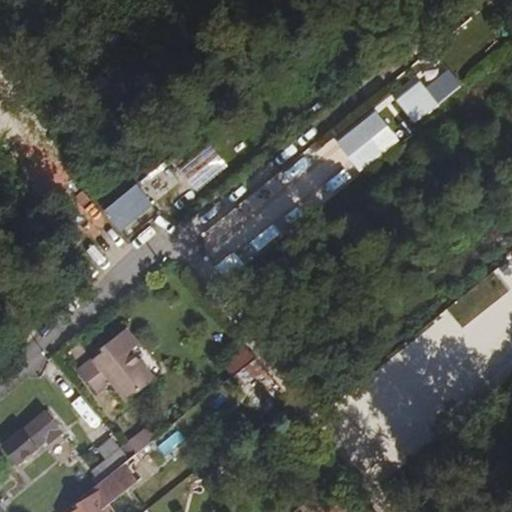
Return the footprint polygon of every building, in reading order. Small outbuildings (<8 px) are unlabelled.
[(390,99),(412,129),(438,110),(416,81),(390,99)] [(356,173),(396,139),(372,110),(332,145),(356,173)] [(191,190),(225,167),(210,145),(176,169),(191,190)] [(168,214),(191,191),(160,161),(138,185),(168,214)] [(104,211),(120,231),(152,204),(135,184),(104,211)] [(247,266),(237,253),(215,270),(225,283),(247,266)] [(126,330),(119,334),(132,351),(139,346),(126,330)] [(132,351),(119,334),(101,349),(103,354),(80,372),(99,394),(113,384),(127,402),(155,380),(132,351)] [(257,358),(257,357),(237,373),(246,386),(267,370),(257,358)] [(268,413),(288,397),(279,386),(259,402),(268,413)] [(79,420),(88,414),(72,390),(63,396),(79,420)] [(63,432),(47,412),(5,446),(18,462),(56,432),(59,435),(63,432)] [(145,432),(125,449),(129,455),(150,439),(145,432)] [(129,455),(125,449),(94,473),(102,482),(126,462),(132,458),(129,455)] [(126,462),(138,476),(142,473),(132,458),(126,462)] [(82,507),(74,511),(117,511),(108,499),(138,476),(126,462),(102,482),(94,488),(97,492),(80,504),(82,507)] [(326,511),(315,495),(296,510),(297,511),(326,511)]
